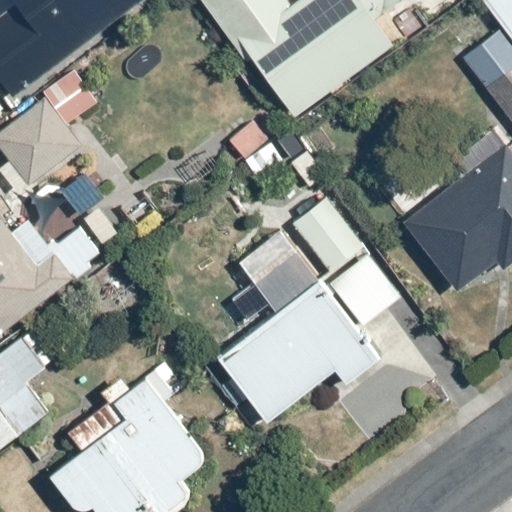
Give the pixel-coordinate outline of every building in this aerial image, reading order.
[(0,17),(0,79),(14,98),(146,0),(14,0),(18,4),(0,17)] [(406,0),(304,0),(291,10),(283,0),(202,0),(290,119),(396,42),(379,20),(406,0)] [(511,0),(487,0),(511,32),(511,0)] [(511,41),(500,26),(462,55),(511,120),(511,41)] [(0,131),(0,147),(29,186),(85,145),(69,124),(97,104),(85,88),(56,110),(46,97),(0,131)] [(252,118),(224,139),(273,206),(327,166),(308,140),(282,158),(252,118)] [(511,145),(506,138),(405,220),(459,286),(495,256),(510,274),(511,272),(511,145)] [(361,244),(321,194),(289,219),(329,269),(361,244)] [(0,337),(76,279),(31,220),(13,234),(0,217),(0,337)] [(319,285),(274,226),(232,257),(272,311),(214,354),(263,420),(332,369),(342,383),(386,351),(363,321),(395,297),(363,253),(319,285)] [(49,370),(22,333),(0,349),(0,447),(45,413),(26,387),(49,370)] [(180,473),(197,460),(180,437),(188,430),(163,396),(182,382),(164,358),(145,372),(141,367),(123,380),(119,373),(97,390),(106,402),(63,435),(79,455),(50,476),(76,511),(87,504),(93,511),(149,511),(153,510),(154,511),(165,511),(193,491),(180,473)]
